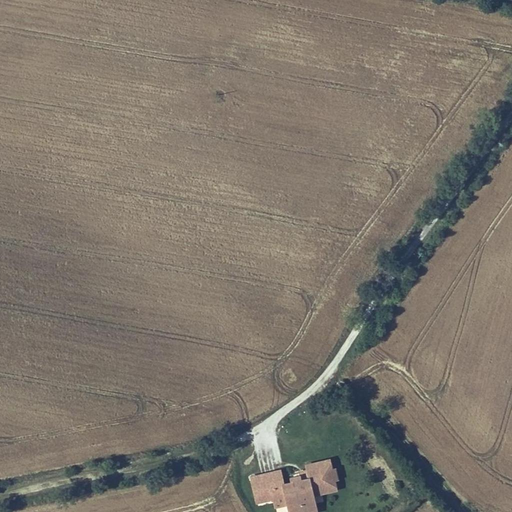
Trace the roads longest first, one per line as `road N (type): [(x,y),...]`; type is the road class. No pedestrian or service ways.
road 1 (track): [(0,506),(240,449),(352,371)]
road 2 (track): [(352,371),(465,511)]
